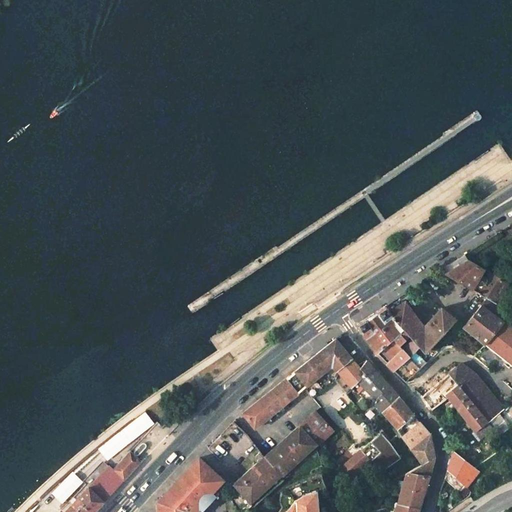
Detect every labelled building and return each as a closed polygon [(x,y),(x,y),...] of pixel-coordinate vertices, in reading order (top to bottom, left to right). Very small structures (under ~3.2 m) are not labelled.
[(478,272),(482,266),(463,255),(440,270),(446,274),(454,279),(469,287),(473,280),(477,282),(479,282),(481,282),(482,281),(483,279),(482,277),(481,275),(478,272)] [(489,271),(477,292),(486,297),(495,302),(507,282),(489,271)] [(446,274),(438,279),(443,286),(454,279),(446,274)] [(486,297),(463,325),(484,343),(502,322),(507,325),(511,318),(511,312),(495,302),(486,297)] [(439,306),(421,324),(402,300),(387,310),(405,333),(410,339),(416,347),(420,352),(454,318),(439,306)] [(375,354),(385,364),(402,349),(408,355),(412,350),(416,347),(410,339),(401,349),(396,342),(405,333),(387,310),(384,306),(355,325),(365,340),(375,354)] [(511,329),(507,325),(502,322),(484,343),(510,364),(511,361),(511,329)] [(349,358),(334,339),(294,372),(305,386),(303,387),(311,398),(334,380),(336,373),(349,388),(356,382),(364,375),(356,366),(349,358)] [(385,364),(392,371),(408,355),(402,349),(385,364)] [(424,362),(412,350),(408,355),(392,371),(398,376),(404,382),(424,362)] [(364,375),(356,382),(374,399),(370,403),(379,411),(397,397),(383,380),(365,360),(356,366),(364,375)] [(430,411),(447,397),(445,395),(457,385),(487,422),(498,413),(503,410),(475,375),(460,364),(421,398),(430,411)] [(253,427),(303,387),(305,386),(294,372),(242,413),(253,427)] [(460,414),(474,431),(487,422),(457,385),(445,395),(447,397),(460,414)] [(395,429),(412,415),(404,406),(397,397),(379,411),(395,429)] [(322,418),(326,414),(322,409),(317,413),(322,418)] [(317,413),(314,410),(295,427),(312,445),(312,446),(315,443),(316,445),(319,443),(332,430),(322,418),(317,413)] [(127,443),(156,423),(148,412),(120,432),(127,443)] [(492,429),(497,435),(508,428),(498,413),(487,422),(492,429)] [(479,438),(492,429),(487,422),(474,431),(479,438)] [(419,424),(402,437),(411,450),(412,449),(429,436),(428,435),(421,425),(419,424)] [(261,457),(279,476),(312,446),(312,445),(295,427),(261,457)] [(422,464),(433,458),(429,436),(412,449),(422,464)] [(367,462),(375,454),(366,443),(357,451),(367,462)] [(111,467),(122,478),(139,461),(128,450),(111,467)] [(349,479),(367,462),(357,451),(340,467),(349,479)] [(447,470),(464,485),(477,472),(451,451),(448,462),(447,470)] [(279,476),(261,457),(258,452),(254,456),(253,462),(255,463),(231,484),(248,503),(279,476)] [(197,511),(199,510),(201,511),(214,497),(210,493),(222,481),(198,458),(157,502),(157,511),(197,511)] [(408,471),(428,477),(431,469),(433,460),(433,458),(422,464),(408,471)] [(101,500),(122,478),(111,467),(108,463),(86,486),(101,500)] [(404,473),(396,503),(418,509),(422,495),(428,477),(408,471),(404,473)] [(470,491),(464,485),(460,490),(465,496),(470,491)] [(83,511),(101,500),(86,486),(59,511),(83,511)] [(314,511),(313,488),(291,497),(278,509),(276,511),(314,511)] [(332,511),(333,511),(339,509),(335,496),(329,499),(332,511)] [(396,503),(393,511),(417,511),(418,509),(396,503)]
